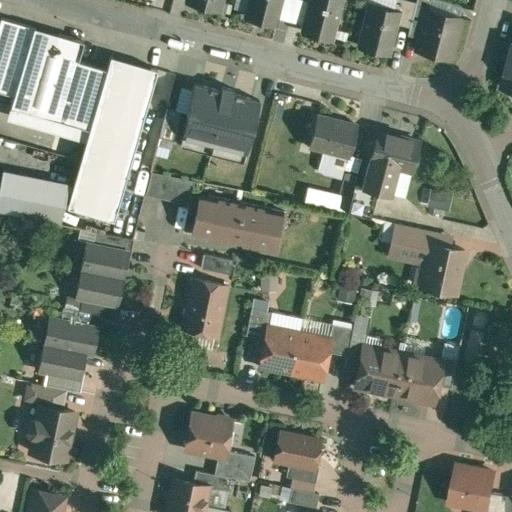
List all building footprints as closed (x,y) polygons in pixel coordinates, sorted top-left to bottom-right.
[(247,0),(244,14),(277,23),(283,0),(247,0)] [(307,0),(307,1),(300,28),(333,37),(343,0),(307,0)] [(417,1),(413,0),(398,0),(397,8),(403,10),(400,23),(410,25),(417,1)] [(431,0),(416,0),(410,25),(408,33),(420,36),(428,7),(429,7),(431,0)] [(397,8),(369,1),(359,41),(393,50),(400,23),(403,10),(397,8)] [(429,7),(428,7),(420,36),(417,47),(451,57),(462,16),(429,7)] [(83,41),(0,16),(0,90),(13,95),(10,105),(89,127),(106,68),(77,60),(83,41)] [(511,50),(503,85),(511,87),(511,50)] [(156,68),(110,55),(106,68),(89,127),(66,206),(113,219),(156,68)] [(257,104),(195,90),(185,136),(246,150),(257,104)] [(181,112),(167,109),(159,137),(173,141),(181,112)] [(353,126),(315,116),(307,146),(344,156),(345,156),(346,155),(353,126)] [(363,185),(363,186),(377,189),(389,192),(396,169),(410,172),(418,141),(378,130),(363,185)] [(360,157),(346,155),(345,156),(344,156),(341,168),(357,171),(360,157)] [(193,180),(150,171),(144,195),(189,204),(193,180)] [(363,185),(354,182),(346,211),(370,216),(377,189),(363,186),(363,185)] [(64,200),(0,186),(0,210),(59,223),(64,200)] [(448,212),(455,195),(435,187),(428,204),(448,212)] [(272,209),(207,195),(204,215),(196,214),(192,234),(274,251),(278,231),(269,229),(272,209)] [(427,231),(396,224),(393,240),(402,242),(423,247),(423,245),(427,231)] [(123,236),(96,231),(94,242),(121,248),(123,236)] [(94,242),(87,241),(81,268),(123,277),(126,263),(128,249),(121,248),(94,242)] [(423,247),(402,242),(399,257),(420,261),(418,269),(421,270),(421,269),(424,270),(429,246),(423,245),(423,247)] [(465,249),(430,242),(429,246),(424,270),(421,269),(421,270),(418,284),(456,292),(461,272),(459,272),(463,250),(465,250),(465,249)] [(231,258),(204,253),(202,266),(229,272),(231,258)] [(123,277),(81,268),(76,296),(83,297),(110,303),(117,304),(120,291),(123,277)] [(228,284),(194,277),(184,328),(218,335),(228,284)] [(110,303),(83,297),(80,309),(91,312),(107,315),(110,303)] [(80,309),(64,306),(61,319),(89,324),(91,312),(80,309)] [(272,311),(252,307),(246,334),(265,338),(268,325),(269,325),(272,311)] [(61,319),(50,316),(44,343),(93,353),(96,339),(96,338),(98,326),(89,324),(61,319)] [(353,328),(333,324),(330,337),(331,338),(328,351),(347,355),(351,338),(353,328)] [(269,325),(268,325),(265,338),(260,366),(291,372),(300,331),(269,325)] [(330,337),(300,331),(291,372),(323,379),(328,351),(331,338),(330,337)] [(366,341),(351,338),(347,355),(345,365),(359,368),(362,351),(364,351),(365,345),(366,341)] [(93,353),(44,343),(39,369),(47,371),(79,378),(81,378),(83,365),(84,366),(86,352),(93,353)] [(403,353),(365,345),(364,351),(362,351),(359,368),(355,385),(395,393),(403,353)] [(441,361),(403,353),(395,393),(434,401),(437,384),(441,367),(440,367),(441,361)] [(457,360),(442,357),(441,361),(440,367),(441,367),(437,384),(451,387),(457,360)] [(79,378),(47,371),(45,384),(65,388),(76,390),(79,378)] [(45,384),(30,381),(27,397),(42,400),(42,404),(61,408),(65,388),(45,384)] [(42,404),(40,404),(37,419),(35,419),(29,423),(28,429),(32,434),(34,435),(31,450),(67,458),(76,411),(61,408),(42,404)] [(215,417),(192,412),(186,448),(218,454),(225,455),(226,449),(232,420),(230,420),(228,416),(219,415),(215,417)] [(321,439),(281,430),(275,459),(289,462),(315,467),(315,466),(321,439)] [(226,449),(225,455),(218,454),(215,473),(232,476),(250,480),(255,455),(226,449)] [(315,467),(289,462),(286,476),(316,482),(319,467),(315,466),(315,467)] [(494,471),(458,464),(455,479),(450,482),(448,491),(451,495),(450,501),(487,508),(490,491),(494,471)] [(215,473),(196,469),(194,482),(209,485),(209,486),(229,490),(232,476),(215,473)] [(194,482),(174,478),(172,490),(170,489),(167,502),(169,502),(167,511),(203,511),(209,486),(209,485),(194,482)] [(319,493),(292,487),(289,501),(316,507),(319,493)] [(60,511),(64,496),(30,489),(25,511),(60,511)] [(507,511),(507,495),(490,491),(487,508),(486,511),(507,511)]
